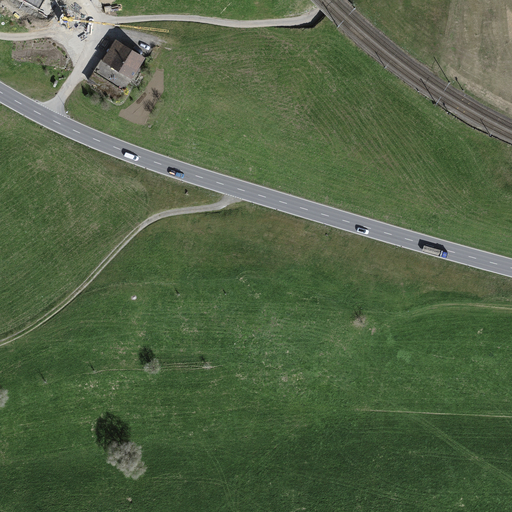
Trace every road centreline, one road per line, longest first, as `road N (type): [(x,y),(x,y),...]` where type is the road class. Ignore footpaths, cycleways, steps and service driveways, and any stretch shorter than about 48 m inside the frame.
road 1 (secondary): [(0,92),(162,166),(511,268)]
road 2 (track): [(0,345),(86,287),(151,220),(221,208),(241,191)]
